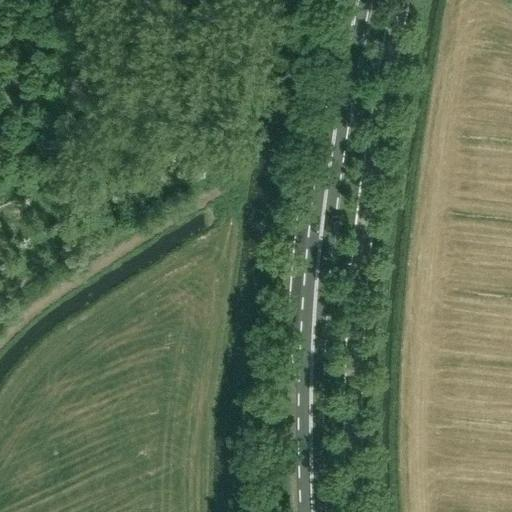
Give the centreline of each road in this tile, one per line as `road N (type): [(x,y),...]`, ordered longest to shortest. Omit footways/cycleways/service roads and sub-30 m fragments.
road 1 (primary): [(308,511),(316,248),(357,0)]
road 2 (unclassified): [(348,511),(367,164),(396,0)]
